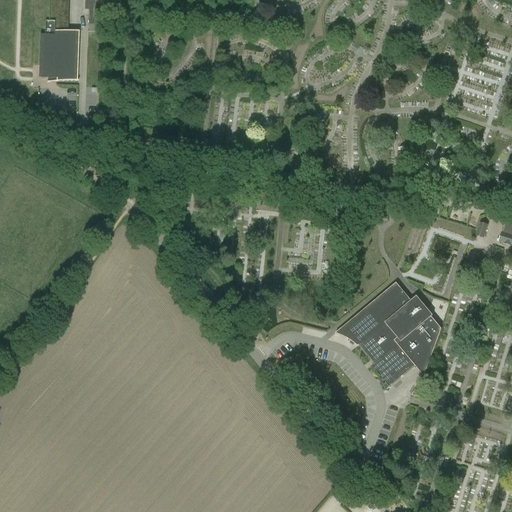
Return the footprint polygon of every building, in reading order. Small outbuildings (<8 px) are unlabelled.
[(51,0),(50,21),(45,21),(45,35),(40,35),(38,78),(48,78),(53,79),(53,82),(51,82),(55,82),(61,82),(68,81),(74,81),(76,81),(78,81),(77,81),(79,32),(59,31),(59,28),(68,28),(68,0),(51,0)] [(98,0),(84,0),(84,12),(88,12),(87,33),(98,33),(98,0)] [(476,236),(484,238),(488,225),(480,222),(476,236)] [(511,247),(511,229),(504,227),(503,233),(502,232),(499,243),(504,244),(504,245),(511,247)] [(389,387),(414,366),(424,377),(441,330),(431,318),(433,316),(417,297),(411,301),(396,283),(343,327),(353,339),(375,364),(372,366),(389,387)]
